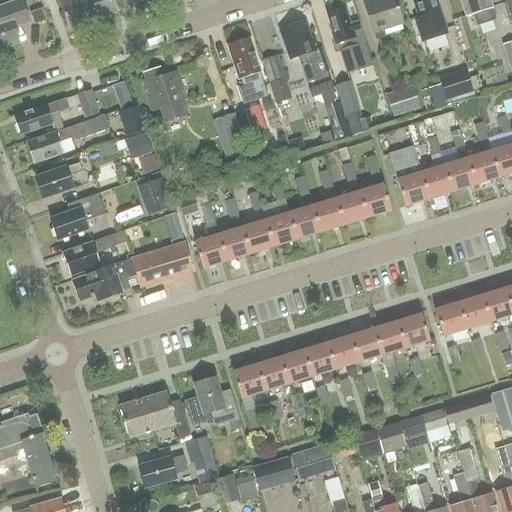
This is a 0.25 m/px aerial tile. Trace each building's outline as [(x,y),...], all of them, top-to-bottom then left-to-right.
[(93,21),(86,0),(59,0),(69,29),(93,21)] [(117,13),(112,0),(86,0),(93,21),(117,13)] [(404,26),(400,16),(395,0),(373,0),(364,3),(376,40),(385,37),(384,33),(404,26)] [(414,0),(413,1),(418,18),(416,18),(422,38),(447,30),(443,19),(442,20),(439,12),(441,11),(436,0),(414,0)] [(460,0),(463,6),(467,18),(474,16),(477,27),(496,21),(489,0),(460,0)] [(0,49),(20,43),(15,28),(28,23),(28,24),(29,23),(21,1),(19,1),(20,4),(3,10),(2,7),(0,8),(0,49)] [(372,66),(358,23),(350,25),(345,9),(327,15),(333,32),(331,32),(335,45),(338,44),(347,74),(372,66)] [(34,15),(38,26),(46,23),(42,12),(34,15)] [(304,22),(285,28),(289,42),(286,44),(291,60),(299,57),(300,62),(303,64),(301,67),(312,96),(321,93),(333,89),(327,71),(329,71),(322,48),(317,50),(314,40),(310,41),(304,22)] [(238,77),(245,75),(248,84),(246,84),(250,97),(267,92),(250,39),(228,46),(238,77)] [(511,42),(503,45),(511,75),(511,42)] [(276,56),(262,61),(276,105),(292,99),(287,83),(288,80),(287,77),(286,75),(286,74),(285,73),(283,73),(278,56),(277,56),(276,56)] [(191,115),(177,72),(163,77),(160,68),(144,74),(146,81),(141,82),(152,113),(160,110),(165,124),(191,115)] [(474,93),(467,70),(438,78),(446,102),(474,93)] [(113,85),(121,109),(133,105),(125,82),(113,85)] [(350,82),(337,86),(346,116),(352,136),(373,130),(369,118),(361,120),(359,112),(350,82)] [(421,109),(414,86),(386,95),(394,118),(421,109)] [(332,130),(318,134),(321,146),(352,136),(337,87),(333,89),(321,93),(332,130)] [(427,89),(422,91),(424,99),(430,98),(427,89)] [(78,96),(85,119),(100,115),(92,91),(78,96)] [(511,94),(502,97),(507,114),(511,112),(511,94)] [(64,130),(58,112),(69,109),(66,99),(14,117),(21,136),(52,125),(55,133),(64,130)] [(137,105),(122,110),(131,137),(146,131),(137,105)] [(251,108),(238,112),(245,136),(258,132),(251,108)] [(235,114),(220,118),(229,145),(232,156),(246,151),(243,140),(235,114)] [(511,132),(511,131),(507,115),(497,118),(503,135),(511,132)] [(91,120),(96,134),(107,130),(102,116),(91,120)] [(59,142),(71,138),(72,143),(96,134),(91,120),(64,130),(55,133),(26,143),(34,165),(63,154),(59,142)] [(488,140),(483,122),(474,125),(479,143),(488,140)] [(465,147),(460,130),(451,133),(456,150),(465,147)] [(124,141),(128,152),(149,145),(145,133),(124,141)] [(441,155),(436,137),(427,140),(432,157),(441,155)] [(511,174),(511,145),(491,152),(499,178),(511,174)] [(342,162),(351,159),(347,147),(338,150),(342,162)] [(429,200),(421,173),(422,173),(413,147),(388,154),(405,207),(429,200)] [(499,178),(491,152),(468,159),(476,185),(499,178)] [(149,174),(165,168),(159,153),(143,159),(149,174)] [(380,173),(375,156),(366,158),(371,176),(380,173)] [(476,185),(468,159),(444,166),(452,193),(476,185)] [(356,180),(351,163),(342,166),(347,183),(356,180)] [(69,178),(82,173),(79,164),(66,169),(65,168),(36,178),(43,200),(73,189),(69,178)] [(444,166),(422,173),(421,173),(429,200),(452,193),(444,166)] [(333,188),(328,170),(319,173),(324,190),(333,188)] [(320,233),(312,207),(313,206),(304,177),(295,180),(300,196),(299,197),(303,209),(289,214),(297,240),(320,233)] [(172,208),(162,179),(137,187),(147,216),(172,208)] [(280,185),(271,187),(276,205),(285,202),(280,185)] [(383,185),(359,192),(367,219),(391,211),(383,185)] [(262,209),(257,192),(248,194),(253,212),(262,209)] [(367,219),(359,192),(336,199),(344,226),(367,219)] [(105,212),(98,194),(67,205),(67,207),(68,206),(70,212),(50,219),(58,241),(88,230),(84,220),(105,212)] [(211,206),(207,194),(195,198),(198,210),(201,209),(207,207),(211,206)] [(179,202),(182,211),(196,206),(193,197),(179,202)] [(239,217),(234,199),(225,202),(230,219),(239,217)] [(336,199),(313,206),(312,207),(320,233),(344,226),(336,199)] [(227,262),(218,236),(220,235),(211,206),(207,207),(201,209),(206,225),(204,226),(208,239),(194,243),(203,269),(227,262)] [(297,240),(289,214),(265,221),(274,248),(297,240)] [(274,248),(265,221),(242,228),(250,255),(274,248)] [(242,228),(220,235),(218,236),(227,262),(250,255),(242,228)] [(116,247),(128,243),(124,234),(113,238),(112,237),(63,254),(71,277),(100,266),(96,254),(116,247)] [(131,259),(132,260),(137,275),(142,288),(194,272),(185,242),(131,259)] [(128,279),(137,275),(132,260),(99,272),(72,282),(80,302),(99,295),(101,301),(123,293),(117,276),(126,273),(128,279)] [(511,316),(511,309),(506,289),(482,296),(491,323),(511,316)] [(491,323),(482,296),(459,304),(467,330),(491,323)] [(467,330),(459,304),(435,311),(443,337),(467,330)] [(420,359),(416,346),(430,341),(422,315),(398,322),(406,349),(405,349),(414,378),(424,375),(419,359),(420,359)] [(396,366),(392,353),(405,349),(406,349),(398,322),(374,330),(382,356),(391,386),(400,383),(395,367),(396,366)] [(359,363),(382,356),(374,330),(351,337),(359,363)] [(509,349),(503,332),(494,334),(499,352),(509,349)] [(359,363),(351,337),(327,344),(335,370),(359,363)] [(485,356),(480,339),(471,342),(476,359),(485,356)] [(304,351),(312,378),(335,370),(327,344),(304,351)] [(461,363),(456,346),(447,349),(452,366),(461,363)] [(312,378),(304,351),(280,358),(288,385),(312,378)] [(501,355),(505,368),(511,365),(511,359),(510,353),(501,355)] [(288,385),(280,358),(257,366),(265,392),(288,385)] [(260,426),(251,396),(265,392),(257,366),(233,373),(250,429),(260,426)] [(372,373),(363,376),(368,392),(377,389),(372,373)] [(231,393),(221,396),(216,378),(194,385),(198,398),(184,402),(190,420),(210,414),(214,427),(229,423),(239,420),(231,393)] [(353,397),(348,379),(339,382),(344,399),(353,397)] [(320,407),(330,404),(325,387),(315,390),(320,407)] [(511,413),(511,389),(491,396),(498,418),(511,413)] [(180,400),(169,403),(166,393),(120,407),(130,438),(175,425),(179,440),(191,437),(180,400)] [(306,411),(301,394),(292,397),(297,414),(306,411)] [(496,420),(494,411),(489,396),(466,403),(471,420),(473,426),(496,420)] [(283,418),(278,401),(268,404),(274,421),(283,418)] [(471,420),(466,403),(444,409),(450,432),(455,431),(454,425),(471,420)] [(447,426),(442,410),(421,417),(426,433),(447,426)] [(0,463),(18,457),(17,452),(24,449),(35,488),(55,482),(42,435),(41,435),(34,416),(36,416),(35,415),(0,426),(0,463)] [(426,433),(421,417),(398,423),(405,448),(406,447),(404,439),(426,433)] [(232,430),(241,427),(239,420),(229,423),(232,430)] [(405,448),(398,423),(375,430),(381,450),(383,454),(405,448)] [(381,450),(375,430),(354,437),(360,457),(381,450)] [(216,466),(207,437),(186,443),(190,455),(194,454),(199,471),(216,466)] [(340,460),(357,455),(353,443),(336,449),(340,460)] [(336,473),(329,448),(328,446),(291,457),(299,484),(336,473)] [(511,511),(511,471),(505,447),(495,450),(507,490),(496,493),(501,511),(511,511)] [(480,498),(476,482),(480,481),(470,449),(456,453),(474,511),(496,511),(492,494),(480,498)] [(474,511),(456,453),(448,455),(455,476),(453,476),(461,503),(450,507),(451,511),(474,511)] [(294,480),(288,457),(253,468),(260,491),(294,480)] [(174,473),(187,469),(185,460),(171,464),(170,458),(138,467),(145,489),(176,480),(174,473)] [(252,477),(236,482),(241,501),(258,496),(252,477)] [(239,499),(233,480),(217,485),(223,504),(239,499)] [(214,482),(196,487),(202,505),(220,500),(214,482)] [(367,486),(371,498),(381,495),(377,483),(367,486)] [(374,511),(370,498),(371,498),(367,486),(367,484),(359,486),(364,502),(362,503),(364,511),(374,511)] [(435,511),(430,496),(427,484),(417,487),(424,511),(447,511),(446,508),(435,511)] [(424,511),(417,487),(417,485),(407,488),(414,511),(424,511)] [(397,511),(395,504),(385,507),(382,494),(381,495),(371,498),(370,498),(374,511),(397,511)] [(63,511),(60,500),(17,511),(63,511)]
